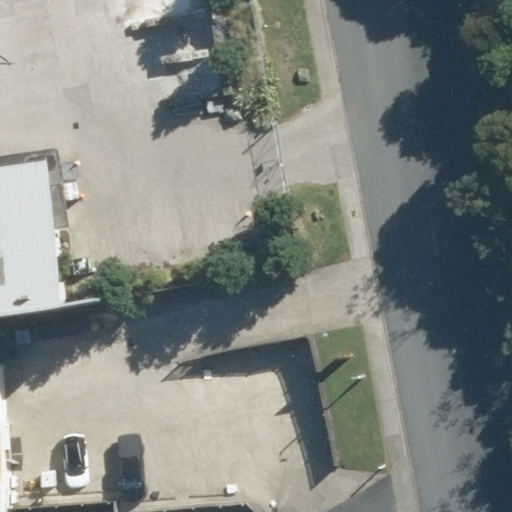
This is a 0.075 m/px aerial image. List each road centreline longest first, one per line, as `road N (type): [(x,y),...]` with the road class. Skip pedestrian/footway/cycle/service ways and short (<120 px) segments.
road 1 (residential): [(395,0),(494,511)]
road 2 (unknown): [(410,76),(297,103),(245,105),(76,81)]
road 3 (unknown): [(483,456),(195,511)]
